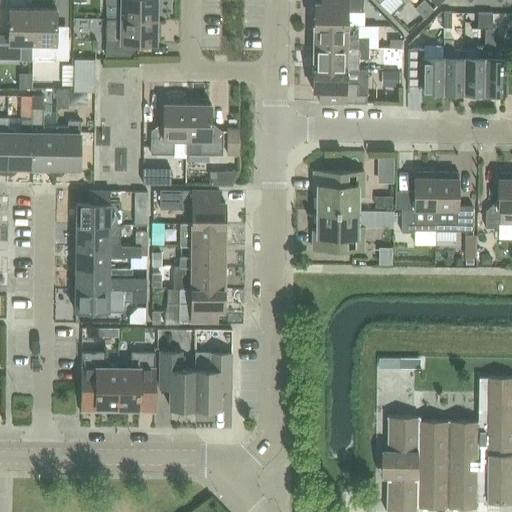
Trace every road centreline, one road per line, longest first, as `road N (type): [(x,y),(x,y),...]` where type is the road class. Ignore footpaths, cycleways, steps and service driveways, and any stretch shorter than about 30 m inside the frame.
road 1 (residential): [(231,485),(270,433),(274,133)]
road 2 (residential): [(40,458),(44,200)]
road 3 (residential): [(274,133),(511,135)]
road 4 (unclassified): [(231,485),(183,460),(40,458)]
